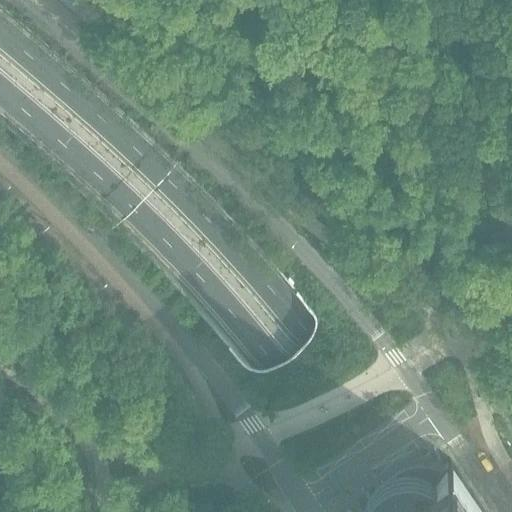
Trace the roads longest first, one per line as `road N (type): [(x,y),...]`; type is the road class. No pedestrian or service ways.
road 1 (primary): [(437,511),(377,424),(239,257),(0,35)]
road 2 (tertiary): [(435,413),(350,303),(255,203),(17,0)]
road 3 (primary): [(0,92),(134,211),(246,330),(381,511)]
road 4 (tertiary): [(0,141),(170,318),(304,505)]
road 5 (unknown): [(511,205),(410,58),(359,0)]
road 6 (unclassified): [(435,413),(304,505)]
road 7 (tertiary): [(503,511),(435,413)]
